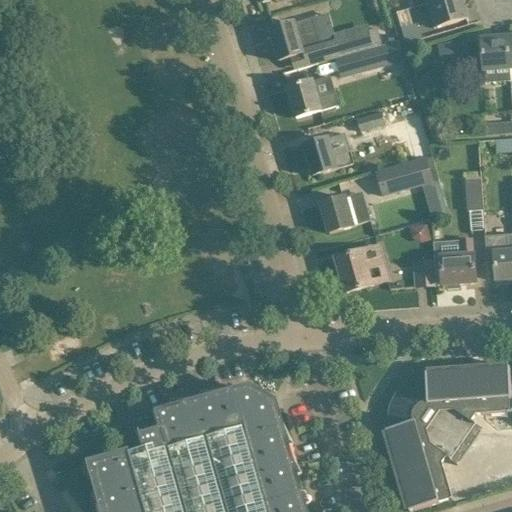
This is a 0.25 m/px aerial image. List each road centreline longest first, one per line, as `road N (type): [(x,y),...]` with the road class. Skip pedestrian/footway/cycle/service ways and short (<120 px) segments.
road 1 (residential): [(304,337),(211,0)]
road 2 (residential): [(27,435),(163,365),(304,337)]
road 3 (residential): [(304,337),(511,320)]
road 4 (residential): [(353,511),(304,337)]
